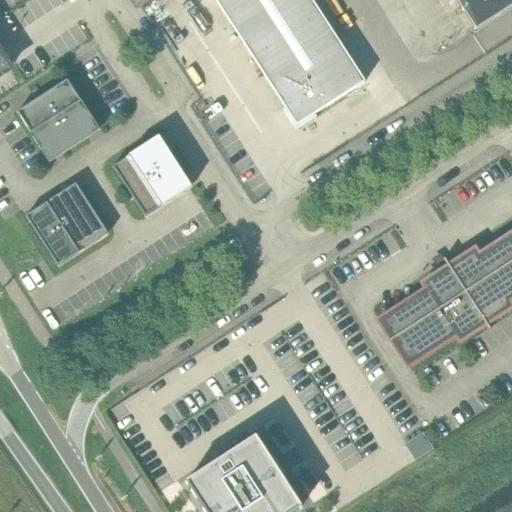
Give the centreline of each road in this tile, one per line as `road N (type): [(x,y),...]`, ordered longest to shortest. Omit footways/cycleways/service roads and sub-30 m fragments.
road 1 (unclassified): [(511,62),(249,230)]
road 2 (unclassified): [(75,466),(71,440),(88,398),(276,274)]
road 3 (unclassified): [(276,274),(511,122)]
road 4 (unknown): [(511,350),(434,399),(420,398),(363,309),(365,287),(376,276)]
road 5 (unclassified): [(357,0),(412,84),(511,21)]
road 6 (unclassified): [(91,0),(83,4),(154,117),(168,108)]
road 7 (unclassified): [(249,230),(168,108)]
road 8 (tertiary): [(75,466),(0,349)]
road 9 (unclassified): [(168,108),(175,90),(115,0)]
